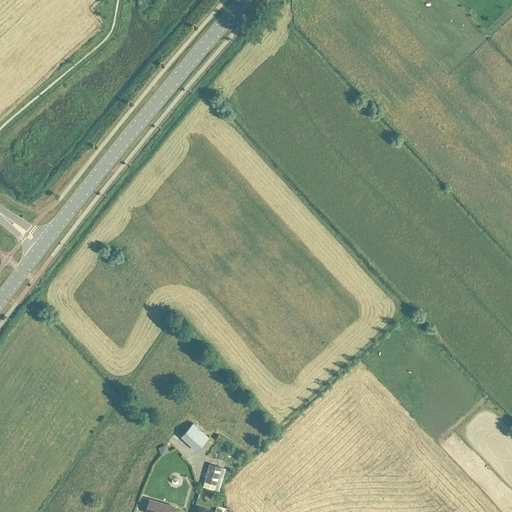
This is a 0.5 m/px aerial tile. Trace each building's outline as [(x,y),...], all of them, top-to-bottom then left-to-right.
[(208,436),(193,422),(181,436),(196,450),(208,436)] [(209,463),(204,481),(216,484),(221,467),(209,463)] [(35,468),(22,487),(35,496),(48,477),(35,468)] [(0,511),(22,511),(27,506),(12,495),(0,511)] [(148,498),(144,511),(172,511),(174,506),(148,498)]
